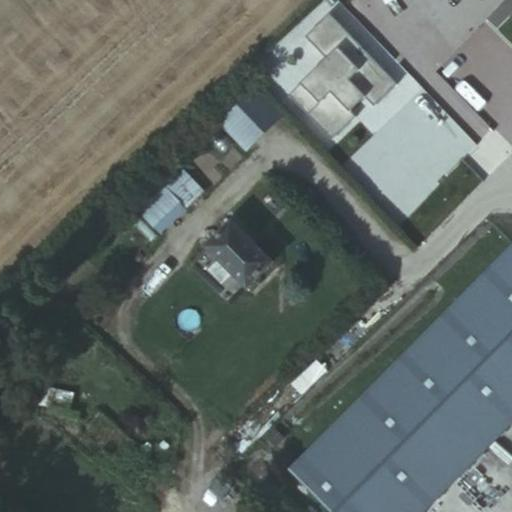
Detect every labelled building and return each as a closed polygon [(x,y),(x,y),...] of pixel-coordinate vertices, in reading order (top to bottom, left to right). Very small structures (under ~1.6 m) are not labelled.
[(400,84),(331,11),(306,34),(327,58),(288,94),(332,141),(357,118),(352,112),(367,98),(375,107),(400,84)] [(246,155),(285,119),(255,87),(216,123),(246,155)] [(159,238),(205,195),(183,171),(137,214),(159,238)] [(262,269),(224,225),(196,250),(234,293),(262,269)] [(511,241),(288,468),(332,511),(425,511),(511,424),(511,241)]
